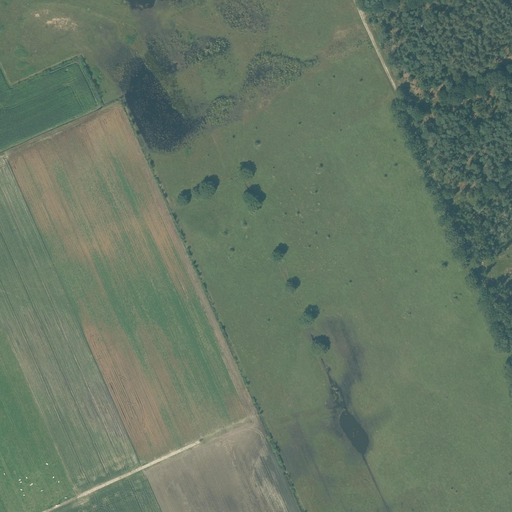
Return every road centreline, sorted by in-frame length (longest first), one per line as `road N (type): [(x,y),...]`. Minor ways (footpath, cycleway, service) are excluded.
road 1 (track): [(403,108),(511,352)]
road 2 (track): [(198,441),(44,511)]
